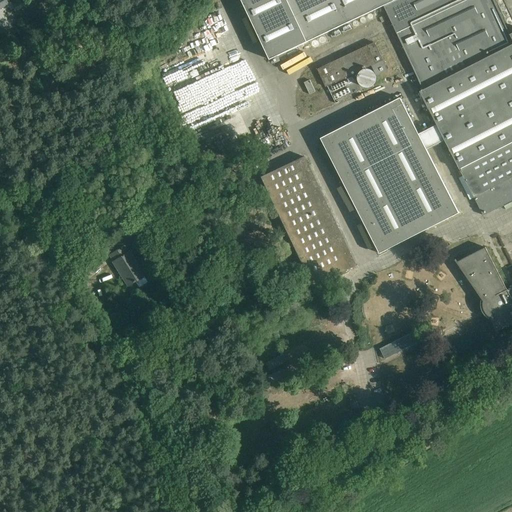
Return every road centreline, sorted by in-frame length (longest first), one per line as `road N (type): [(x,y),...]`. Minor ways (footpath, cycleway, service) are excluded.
road 1 (unclassified): [(0,190),(204,511)]
road 2 (unclassified): [(373,459),(511,367)]
